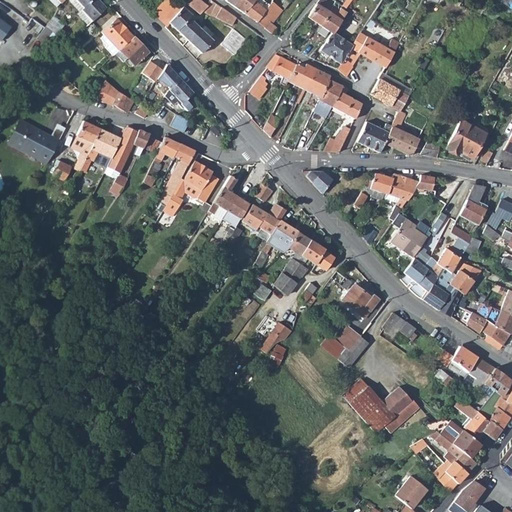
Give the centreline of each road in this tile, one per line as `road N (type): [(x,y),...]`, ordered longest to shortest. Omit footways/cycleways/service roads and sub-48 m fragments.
road 1 (tertiary): [(500,365),(397,294),(278,164)]
road 2 (residential): [(257,142),(237,159),(217,155),(59,96),(23,53)]
road 3 (residential): [(278,164),(415,165),(511,181)]
road 4 (tertiary): [(223,105),(126,0)]
road 5 (residential): [(312,0),(223,105)]
